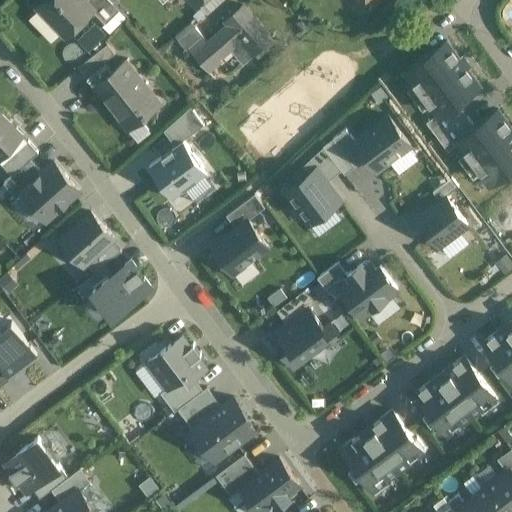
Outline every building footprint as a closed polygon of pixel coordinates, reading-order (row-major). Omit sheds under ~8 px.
[(85,1),(83,0),(37,0),(38,1),(40,3),(37,5),(67,36),(93,10),(85,1)] [(109,0),(86,0),(85,1),(93,10),(105,24),(120,10),(109,0)] [(234,19),(209,41),(204,35),(189,48),(208,70),(222,58),(221,56),(241,39),(254,54),(272,38),(243,4),(231,15),(234,19)] [(95,20),(77,38),(90,49),(107,31),(95,20)] [(195,25),(178,40),(187,50),(189,48),(204,35),(195,25)] [(446,38),(401,72),(434,115),(426,121),(437,136),(466,114),(458,104),(482,86),(446,38)] [(97,51),(78,66),(87,77),(104,65),(106,63),(97,51)] [(160,102),(126,59),(109,72),(94,85),(94,86),(96,84),(117,110),(115,111),(127,128),(160,102)] [(104,65),(87,77),(94,85),(109,72),(104,65)] [(388,105),(352,132),(370,157),(378,167),(414,140),(388,105)] [(474,124),(466,114),(437,136),(448,150),(456,144),(489,188),(511,170),(511,124),(498,106),(474,124)] [(166,132),(178,146),(185,140),(206,124),(195,109),(166,132)] [(0,111),(0,156),(22,134),(0,111)] [(346,124),(332,134),(356,167),(370,157),(352,132),(346,124)] [(178,146),(151,167),(176,200),(211,173),(185,140),(178,146)] [(309,161),(283,180),(312,219),(344,195),(328,174),(339,166),(322,143),(305,155),(309,161)] [(40,167),(17,189),(43,217),(77,185),(51,157),(40,167)] [(8,179),(17,189),(40,167),(31,158),(8,179)] [(433,192),(440,201),(448,195),(460,185),(453,176),(433,192)] [(230,215),(237,225),(246,219),(264,205),(257,195),(230,215)] [(440,201),(416,219),(439,248),(471,224),(448,195),(440,201)] [(90,204),(56,233),(80,262),(114,233),(90,204)] [(268,249),(246,219),(237,225),(210,245),(233,275),(268,249)] [(126,248),(80,282),(107,317),(152,283),(126,248)] [(376,254),(350,273),(336,283),(360,315),(400,286),(376,254)] [(341,260),(319,276),(328,289),(336,283),(350,273),(341,260)] [(281,308),(291,321),(314,304),(320,300),(309,286),(281,308)] [(291,321),(273,335),(297,366),(338,335),(314,304),(291,321)] [(511,317),(481,340),(511,381),(511,317)] [(0,380),(33,355),(5,318),(0,321),(0,380)] [(160,388),(175,408),(179,405),(203,387),(196,378),(213,365),(181,323),(140,354),(164,385),(160,388)] [(469,358),(452,371),(485,415),(502,402),(469,358)] [(452,371),(435,384),(468,428),(485,415),(452,371)] [(435,384),(417,397),(451,441),(468,428),(435,384)] [(187,426),(213,460),(260,424),(234,390),(219,401),(207,385),(203,387),(179,405),(192,422),(187,426)] [(392,408),(375,421),(408,465),(426,453),(392,408)] [(375,421),(358,434),(391,478),(408,465),(375,421)] [(43,433),(5,458),(27,491),(37,485),(43,495),(54,489),(72,476),(43,433)] [(358,434),(341,447),(374,491),(391,478),(358,434)] [(245,452),(218,473),(232,492),(241,485),(261,511),(300,482),(279,453),(258,469),(245,452)] [(511,463),(484,484),(504,511),(509,511),(511,511),(511,463)] [(93,483),(83,469),(72,477),(54,489),(61,499),(42,511),(101,511),(86,488),(93,483)] [(504,511),(484,484),(452,507),(455,511),(504,511)] [(455,511),(452,507),(447,500),(436,508),(438,511),(455,511)]
